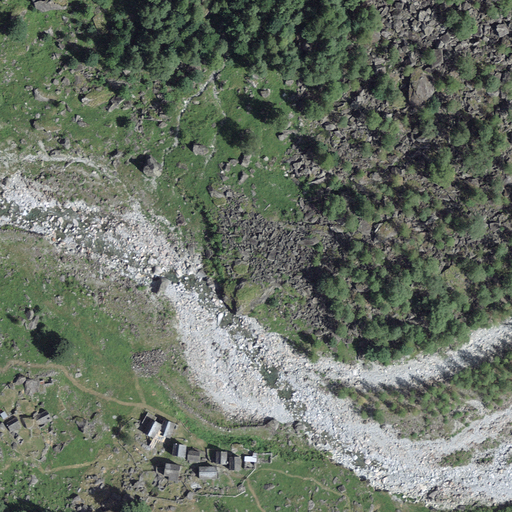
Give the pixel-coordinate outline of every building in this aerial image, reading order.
[(47,409),(33,418),(38,426),(52,418),(47,409)] [(8,422),(12,429),(22,424),(19,418),(8,422)] [(163,433),(170,437),(177,423),(170,419),(163,433)] [(149,435),(155,438),(163,424),(157,421),(149,435)] [(177,443),(176,454),(184,455),(186,444),(177,443)] [(189,450),(188,458),(200,459),(200,450),(189,450)] [(233,469),(242,470),(243,457),(234,456),(233,469)] [(180,465),(166,463),(164,475),(168,476),(168,480),(178,482),(180,465)] [(215,465),(199,466),(199,479),(216,478),(215,465)]
